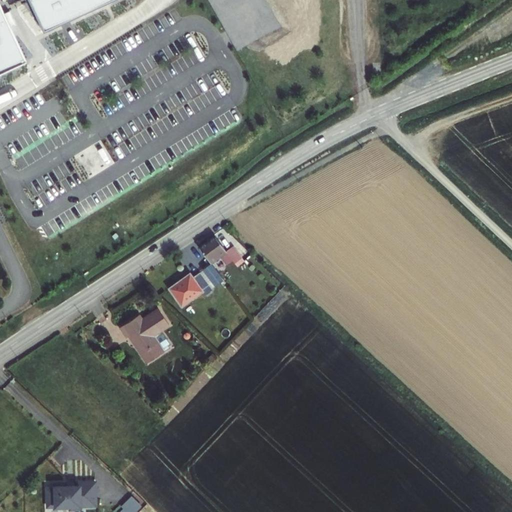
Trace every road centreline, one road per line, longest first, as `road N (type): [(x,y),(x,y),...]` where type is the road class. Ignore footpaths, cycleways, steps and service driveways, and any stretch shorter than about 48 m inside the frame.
road 1 (tertiary): [(374,117),(281,167),(0,353)]
road 2 (unclassified): [(374,117),(511,245)]
road 3 (tertiary): [(511,61),(374,117)]
